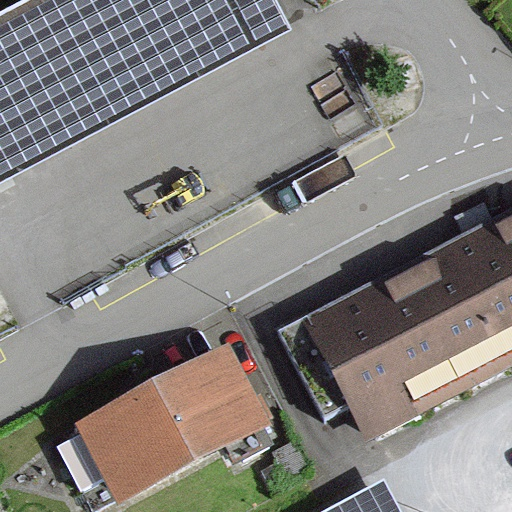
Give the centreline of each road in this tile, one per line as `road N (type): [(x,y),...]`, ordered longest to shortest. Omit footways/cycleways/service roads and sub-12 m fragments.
road 1 (residential): [(499,132),(0,388)]
road 2 (residential): [(423,0),(459,49),(499,132)]
